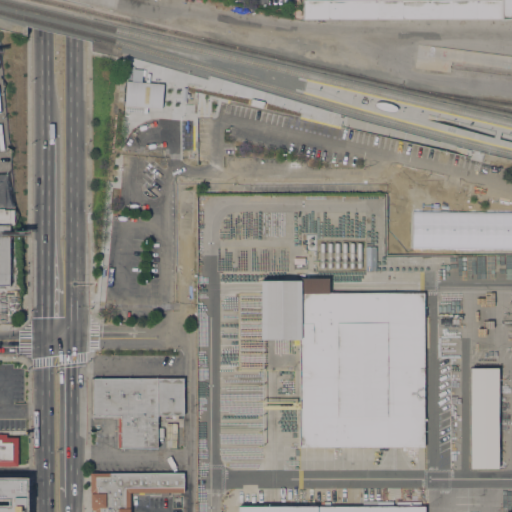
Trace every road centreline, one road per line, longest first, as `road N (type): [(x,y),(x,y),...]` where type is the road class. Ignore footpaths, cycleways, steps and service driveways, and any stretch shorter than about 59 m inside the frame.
road 1 (primary): [(68,338),(73,0)]
road 2 (primary): [(45,128),(46,340)]
road 3 (primary): [(46,340),(47,511)]
road 4 (primary): [(71,499),(68,338)]
road 5 (primary): [(44,0),(45,128)]
